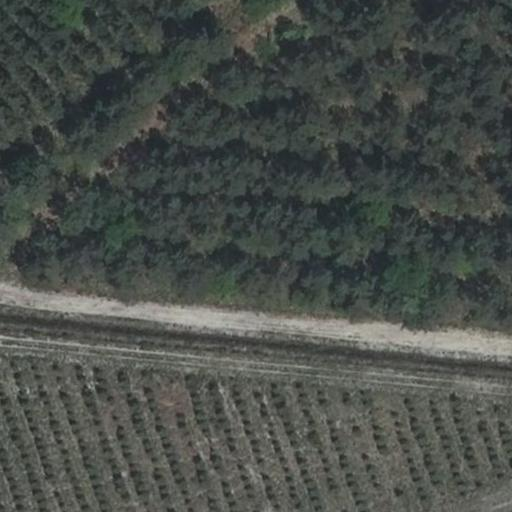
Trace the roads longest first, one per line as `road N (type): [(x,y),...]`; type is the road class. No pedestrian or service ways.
road 1 (track): [(511,345),(0,292)]
road 2 (track): [(511,393),(0,341)]
